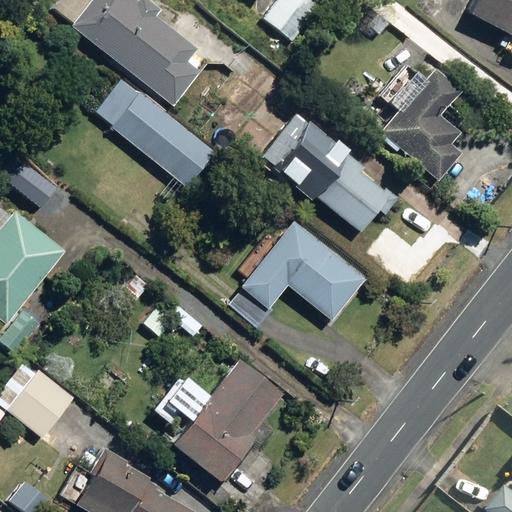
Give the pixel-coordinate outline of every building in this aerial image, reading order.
[(56,0),(50,8),(173,105),(199,72),(186,61),(195,49),(153,15),(158,9),(146,0),(136,0),(136,1),(134,0),(56,0)] [(274,0),(261,16),(291,40),(317,7),(308,0),(274,0)] [(503,48),(511,52),(511,0),(474,0),(469,11),(511,32),(503,48)] [(365,24),(375,35),(387,23),(376,12),(365,24)] [(381,129),(439,179),(462,152),(451,142),(461,131),(440,113),(461,89),(434,66),(381,129)] [(110,124),(182,183),(210,149),(138,90),(124,79),(96,113),(110,124)] [(316,193),(361,231),(380,209),(385,213),(398,197),(386,186),(383,189),(360,170),(364,166),(348,153),(351,150),(336,136),(332,140),(310,121),(273,163),(312,197),(316,193)] [(0,171),(0,189),(33,215),(54,188),(12,156),(0,171)] [(0,319),(5,323),(63,250),(13,211),(10,214),(0,206),(0,319)] [(228,299),(259,325),(271,310),(268,308),(288,283),(331,319),(365,277),(295,219),(228,299)] [(0,334),(0,342),(11,352),(36,323),(21,310),(0,334)] [(172,440),(220,477),(254,434),(250,431),(281,391),(237,357),(172,440)] [(5,407),(40,435),(72,395),(37,367),(5,407)] [(194,511),(154,487),(156,485),(147,480),(149,476),(127,463),(128,460),(104,446),(89,471),(93,474),(76,502),(90,511),(194,511)] [(488,510),(491,511),(511,511),(511,488),(508,485),(488,510)]
